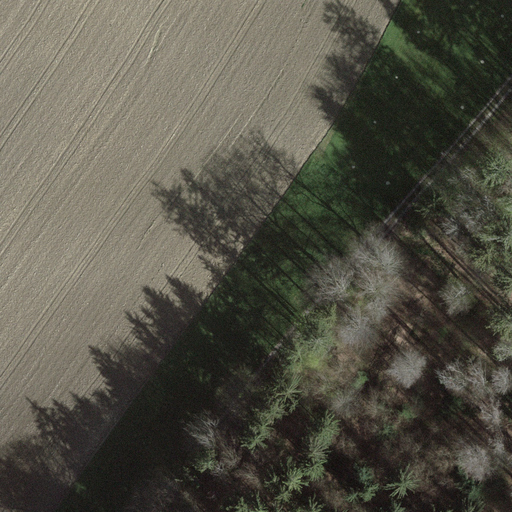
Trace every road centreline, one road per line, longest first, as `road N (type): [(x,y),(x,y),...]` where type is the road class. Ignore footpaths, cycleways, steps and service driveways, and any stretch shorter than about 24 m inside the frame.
road 1 (track): [(511,180),(309,281),(146,511)]
road 2 (track): [(511,34),(309,281)]
